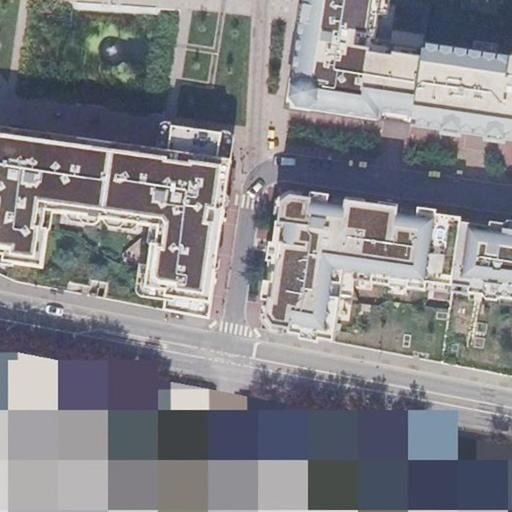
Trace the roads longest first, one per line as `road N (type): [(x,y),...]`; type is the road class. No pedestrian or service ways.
road 1 (unclassified): [(511,410),(226,357)]
road 2 (residential): [(511,203),(252,165)]
road 3 (unclassified): [(226,357),(0,315)]
road 4 (residential): [(252,165),(226,357)]
road 5 (residential): [(257,0),(252,165)]
